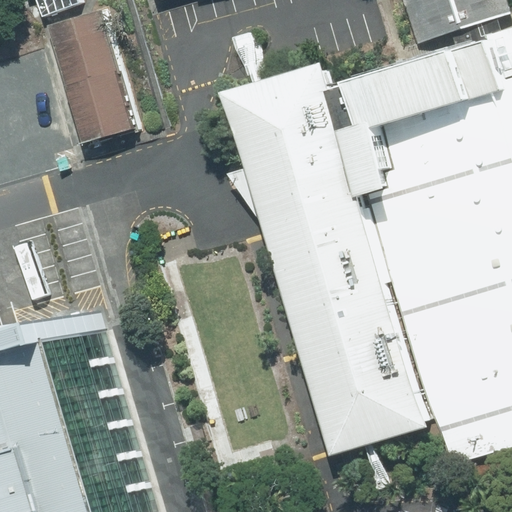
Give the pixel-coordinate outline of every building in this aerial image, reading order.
[(84,0),(37,0),(44,20),(87,7),(84,0)] [(511,15),(511,12),(507,0),(407,0),(422,44),(511,15)] [(108,12),(56,27),(89,143),(141,129),(108,12)] [(0,48),(0,178),(75,158),(41,37),(0,48)] [(511,37),(339,89),(439,427),(451,468),(511,450),(511,37)] [(439,427),(339,89),(331,63),(227,93),(334,458),(439,427)] [(278,364),(270,366),(236,236),(185,249),(180,229),(151,237),(173,322),(157,326),(196,480),(293,455),(288,434),(296,432),(278,364)] [(163,511),(110,314),(0,343),(0,372),(38,511),(163,511)]
